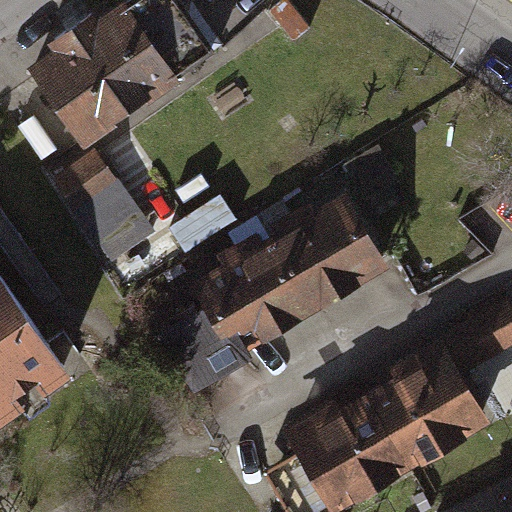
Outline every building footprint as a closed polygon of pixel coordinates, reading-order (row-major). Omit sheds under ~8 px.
[(224,47),(189,0),(131,0),(97,25),(88,14),(50,42),(55,48),(29,67),(87,146),(224,47)] [(344,171),(374,202),(406,171),(376,140),(344,171)] [(103,257),(154,232),(110,144),(58,170),(103,257)] [(387,275),(346,198),(194,280),(235,357),(387,275)] [(0,423),(69,375),(0,277),(0,423)] [(483,328),(289,434),(331,511),(352,511),(499,431),(470,379),(501,361),(483,328)]
